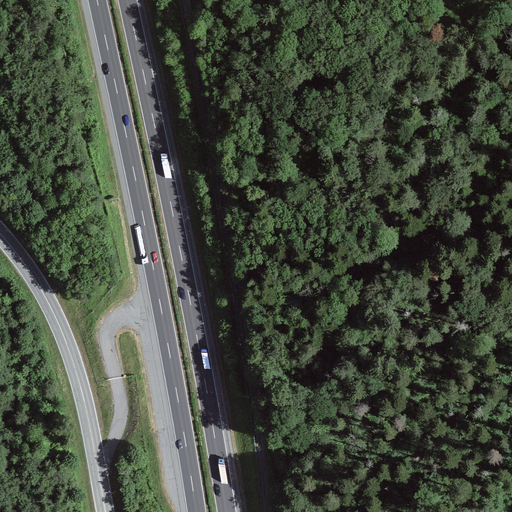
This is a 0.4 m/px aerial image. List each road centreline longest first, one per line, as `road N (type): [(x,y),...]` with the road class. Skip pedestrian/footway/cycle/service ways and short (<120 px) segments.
road 1 (motorway): [(96,0),(196,511)]
road 2 (motorway): [(226,511),(127,0)]
road 3 (unclassified): [(277,511),(186,0)]
road 4 (secondary): [(0,233),(44,294),(66,343),(105,511)]
